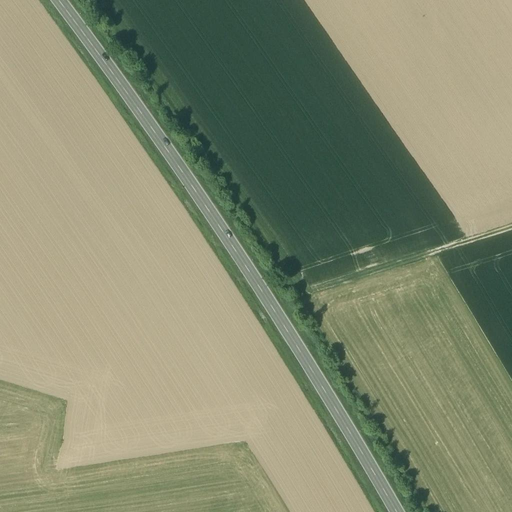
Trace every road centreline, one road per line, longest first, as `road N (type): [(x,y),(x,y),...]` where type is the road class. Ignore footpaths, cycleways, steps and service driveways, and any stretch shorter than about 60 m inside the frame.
road 1 (secondary): [(395,511),(275,311),(57,0)]
road 2 (track): [(329,286),(511,227)]
